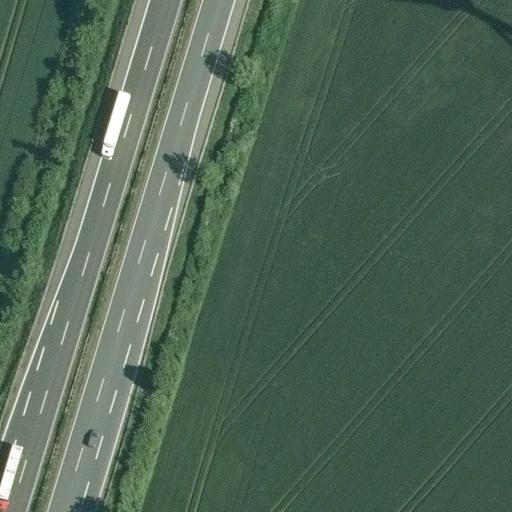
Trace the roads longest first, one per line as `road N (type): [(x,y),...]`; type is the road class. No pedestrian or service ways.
road 1 (motorway): [(65,511),(222,0)]
road 2 (motorway): [(168,0),(12,511)]
